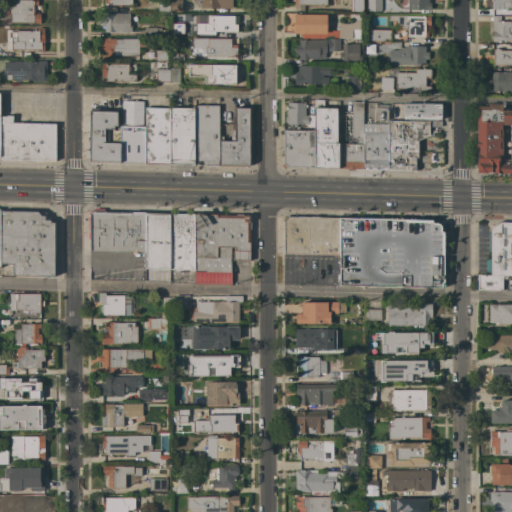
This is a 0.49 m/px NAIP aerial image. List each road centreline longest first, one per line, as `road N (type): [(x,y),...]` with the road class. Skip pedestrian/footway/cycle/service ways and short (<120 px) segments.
road 1 (residential): [(73,511),(72,189)]
road 2 (residential): [(264,511),(265,193)]
road 3 (residential): [(458,511),(459,296)]
road 4 (residential): [(460,199),(457,0)]
road 5 (secondary): [(460,199),(265,193)]
road 6 (secondary): [(265,193),(72,189)]
road 7 (residential): [(265,193),(265,0)]
road 8 (residential): [(72,189),(70,0)]
